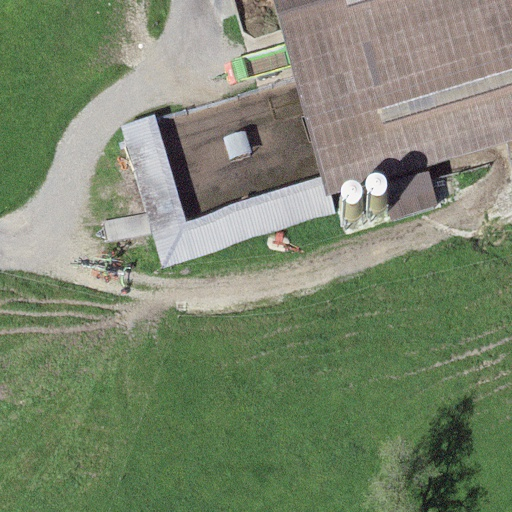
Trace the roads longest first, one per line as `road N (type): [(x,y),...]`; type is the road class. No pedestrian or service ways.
road 1 (track): [(9,259),(133,292),(256,297),(388,262),(483,215)]
road 2 (track): [(0,257),(77,253),(187,121),(199,0)]
road 3 (track): [(133,292),(148,412)]
